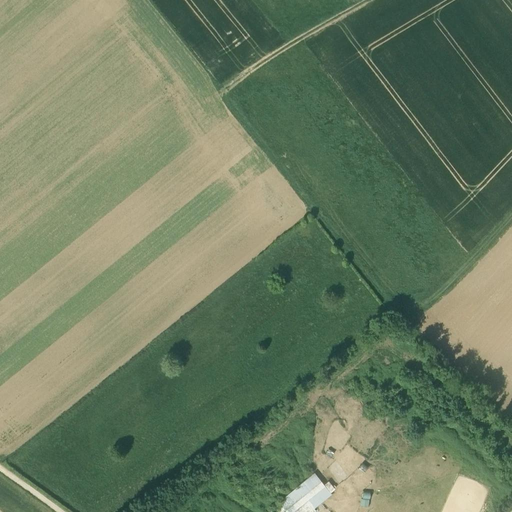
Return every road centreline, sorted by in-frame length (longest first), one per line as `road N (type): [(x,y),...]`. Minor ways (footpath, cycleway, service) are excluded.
road 1 (track): [(511,422),(407,330),(222,89)]
road 2 (track): [(366,0),(222,89)]
road 3 (track): [(511,220),(407,330)]
